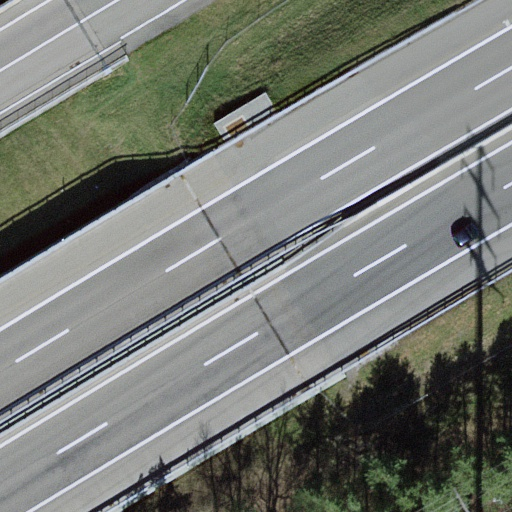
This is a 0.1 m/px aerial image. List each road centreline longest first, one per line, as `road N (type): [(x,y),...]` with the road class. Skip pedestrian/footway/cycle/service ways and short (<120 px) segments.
road 1 (motorway): [(511,63),(0,369)]
road 2 (motorway): [(0,488),(511,184)]
road 3 (unclassified): [(117,0),(0,72)]
